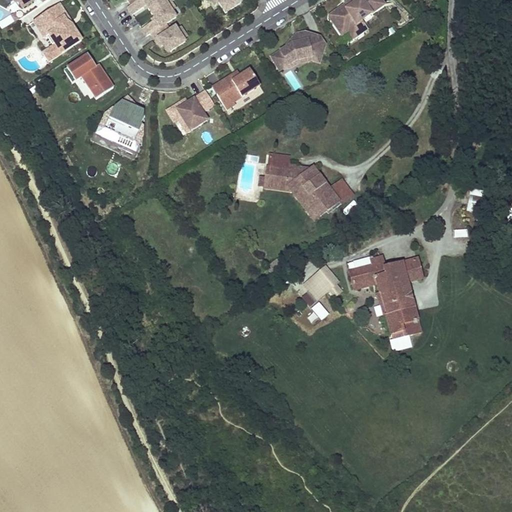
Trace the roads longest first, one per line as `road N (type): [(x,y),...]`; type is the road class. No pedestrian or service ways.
road 1 (residential): [(282,7),(170,74),(143,66),(95,0)]
road 2 (unknown): [(447,45),(398,117),(352,153)]
